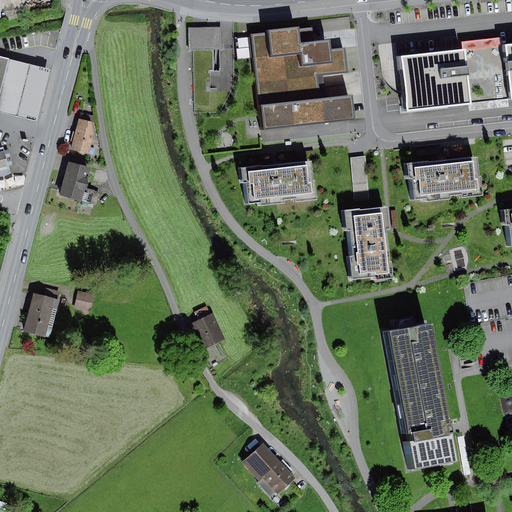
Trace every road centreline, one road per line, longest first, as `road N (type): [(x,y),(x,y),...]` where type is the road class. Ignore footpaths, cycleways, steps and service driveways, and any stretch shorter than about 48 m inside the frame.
road 1 (residential): [(82,41),(90,45),(114,183),(190,349),(220,398),(277,443),(333,511)]
road 2 (residential): [(511,126),(376,135),(360,8)]
road 3 (unknown): [(363,37),(511,21)]
road 4 (primary): [(0,331),(36,188)]
road 5 (primary): [(36,188),(71,57)]
